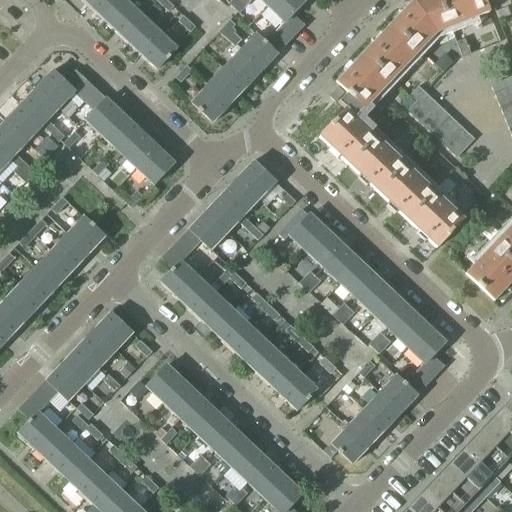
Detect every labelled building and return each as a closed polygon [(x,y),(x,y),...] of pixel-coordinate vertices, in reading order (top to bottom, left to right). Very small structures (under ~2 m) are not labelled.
[(79,0),(88,8),(95,0),(79,0)] [(95,0),(88,8),(105,24),(125,3),(121,0),(95,0)] [(164,0),(157,0),(156,2),(167,13),(173,8),(164,0)] [(231,0),(227,6),(233,11),(241,0),(231,0)] [(245,0),(241,0),(233,11),(238,15),(249,3),(245,0)] [(256,0),(266,10),(275,0),(256,0)] [(275,0),(266,10),(283,25),(283,26),(292,16),(304,3),(300,0),(275,0)] [(416,0),(412,2),(389,26),(417,53),(434,36),(450,29),(437,0),(416,0)] [(481,0),(437,0),(450,29),(473,20),(488,14),(481,0)] [(105,24),(121,39),(141,18),(125,3),(105,24)] [(283,25),(282,26),(294,37),(294,36),(302,27),(303,28),(303,27),(292,16),(283,26),(283,25)] [(194,28),(183,17),(177,23),(189,34),(194,28)] [(121,39),(138,55),(158,34),(141,18),(121,39)] [(228,22),(217,34),(233,49),(235,46),(236,47),(240,42),(233,35),(234,35),(234,32),(231,30),(234,27),(228,22)] [(282,26),(273,35),(285,47),(284,46),(293,37),(294,38),(294,37),(282,26)] [(389,26),(362,55),(390,82),(417,53),(389,26)] [(158,34),(138,55),(155,71),(165,61),(166,61),(169,58),(168,58),(175,50),(158,34)] [(273,35),(264,45),(275,56),(284,47),(285,47),(273,35)] [(235,46),(233,49),(259,73),(276,56),(275,56),(264,45),(254,36),(240,51),(236,47),(235,46)] [(456,43),(462,58),(469,55),(463,40),(456,43)] [(237,55),(223,70),(244,90),(259,73),(233,49),(232,50),(237,55)] [(335,102),(344,111),(355,119),(390,82),(362,55),(334,84),(339,88),(338,90),(336,89),(328,98),(334,104),(335,102)] [(173,79),(174,80),(179,85),(191,73),(185,67),(173,79)] [(201,82),(206,87),(228,107),(244,90),(223,70),(208,85),(203,80),(201,82)] [(51,72),(35,89),(57,111),(73,94),(63,84),(51,72)] [(74,72),(63,84),(73,94),(74,95),(85,84),(86,83),(74,72)] [(511,77),(489,86),(511,141),(511,77)] [(94,92),(85,84),(74,95),(83,103),(95,92),(94,91),(94,92)] [(228,107),(206,87),(193,102),(187,97),(185,99),(190,104),(197,111),(197,112),(200,115),(200,114),(211,124),(228,107)] [(415,103),(406,113),(456,159),(473,140),(417,88),(408,97),(415,103)] [(35,89),(19,106),(41,128),(58,144),(63,138),(46,122),(57,111),(35,89)] [(95,92),(83,103),(93,112),(104,101),(95,93),(95,92)] [(104,101),(93,112),(83,123),(101,139),(122,117),(104,101)] [(19,106),(3,123),(25,144),(41,128),(19,106)] [(318,139),(347,167),(374,138),(355,119),(344,111),(318,139)] [(139,133),(122,117),(101,139),(117,155),(139,133)] [(3,123),(0,126),(0,152),(9,161),(9,162),(16,169),(12,173),(24,185),(34,174),(14,156),(25,144),(3,123)] [(154,147),(139,133),(117,155),(113,160),(115,162),(119,157),(133,169),(154,147)] [(61,145),(67,151),(78,139),(73,134),(61,145)] [(347,167),(376,195),(404,166),(374,138),(347,167)] [(173,165),(154,147),(133,169),(152,187),(173,165)] [(44,148),(38,155),(45,161),(51,155),(44,148)] [(0,152),(0,170),(9,162),(9,161),(0,152)] [(96,178),(104,169),(107,166),(102,161),(90,173),(96,178)] [(252,163),(235,180),(258,201),(272,186),(277,192),(279,189),(274,184),(252,163)] [(376,195),(406,222),(434,193),(404,166),(376,195)] [(454,170),(445,179),(456,189),(464,180),(454,170)] [(235,180),(220,197),(242,218),(258,201),(235,180)] [(277,197),(288,208),(289,209),(294,203),(282,192),(277,197)] [(129,210),(141,198),(135,193),(124,205),(129,210)] [(434,193),(406,222),(435,250),(463,221),(434,193)] [(220,197),(203,214),(225,235),(237,223),(245,231),(250,226),(242,218),(220,197)] [(66,204),(61,199),(49,211),(55,216),(66,204)] [(291,220),(298,227),(308,216),(301,210),(291,220)] [(63,228),(89,253),(103,239),(93,229),(93,228),(90,225),(90,226),(82,219),(77,214),(74,216),(80,221),(68,233),(63,228)] [(188,232),(199,243),(209,252),(225,235),(203,214),(187,231),(188,232)] [(287,238),(304,254),(325,232),(308,216),(298,227),(287,238)] [(39,221),(28,233),(34,238),(45,226),(39,221)] [(255,231),(261,237),(268,230),(261,224),(255,231)] [(511,224),(491,246),(511,265),(511,224)] [(245,231),(256,242),(261,237),(255,231),(250,226),(245,231)] [(66,236),(50,253),(71,273),(89,253),(63,228),(61,231),(66,236)] [(179,240),(178,241),(191,252),(199,243),(188,232),(179,241),(179,240)] [(304,254),(321,270),(342,248),(325,232),(304,254)] [(34,238),(28,233),(17,245),(23,250),(34,238)] [(470,239),(476,245),(481,240),(474,234),(470,239)] [(170,250),(169,250),(181,262),(191,252),(178,241),(179,242),(170,251),(170,250)] [(511,282),(511,265),(491,246),(464,276),(493,303),(511,282)] [(321,270),(338,286),(359,264),(342,248),(321,270)] [(160,260),(171,271),(172,272),(180,263),(181,262),(169,250),(169,251),(161,260),(160,260)] [(28,265),(33,270),(55,290),(71,273),(50,253),(35,268),(30,263),(28,265)] [(8,255),(0,263),(0,269),(2,272),(13,260),(8,255)] [(159,284),(176,300),(197,279),(183,266),(180,263),(172,272),(171,271),(169,273),(159,284)] [(338,286),(355,302),(376,280),(359,264),(338,286)] [(33,270),(17,287),(39,306),(55,290),(33,270)] [(228,280),(230,277),(225,272),(214,284),(219,289),(228,280)] [(297,285),(302,290),(314,278),(308,273),(297,285)] [(230,277),(228,280),(239,291),(245,286),(233,274),(230,277)] [(314,278),(302,290),(307,295),(319,283),(314,278)] [(176,300),(177,301),(193,316),(214,295),(197,279),(176,300)] [(355,302),(372,318),(393,296),(376,280),(355,302)] [(0,302),(0,304),(22,325),(39,306),(17,287),(1,304),(0,302)] [(193,316),(210,332),(230,311),(214,295),(193,316)] [(262,312),(267,307),(255,295),(250,300),(256,307),(243,321),(249,326),(262,312)] [(372,318),(389,334),(410,312),(393,296),(372,318)] [(0,333),(7,340),(22,325),(0,304),(0,333)] [(331,317),(336,322),(347,310),(342,305),(331,317)] [(278,317),(267,307),(262,312),(273,322),(278,317)] [(347,310),(336,322),(341,327),(352,315),(347,310)] [(210,332),(227,349),(247,327),(230,311),(210,332)] [(389,334),(405,349),(426,328),(410,312),(389,334)] [(109,314),(92,332),(114,353),(129,337),(134,342),(136,340),(131,335),(109,314)] [(227,349),(244,365),(264,343),(247,327),(227,349)] [(283,333),(295,344),(300,338),(289,327),(283,333)] [(405,349),(422,365),(431,356),(431,357),(444,344),(426,328),(405,349)] [(92,332),(77,348),(104,373),(105,372),(100,367),(114,353),(92,332)] [(367,346),(372,351),(383,339),(378,334),(367,346)] [(300,338),(295,344),(307,355),(312,349),(300,338)] [(383,339),(372,351),(377,356),(388,344),(383,339)] [(134,348),(146,359),(151,354),(139,343),(134,348)] [(244,365),(260,380),(281,359),(264,343),(244,365)] [(77,348),(61,365),(82,386),(97,371),(102,376),(104,373),(77,348)] [(422,365),(421,366),(434,378),(435,377),(443,368),(431,357),(431,356),(422,365)] [(260,380),(277,396),(297,375),(281,359),(260,380)] [(334,370),(323,359),(317,364),(329,376),(334,370)] [(368,363),(357,375),(362,380),(373,368),(368,363)] [(45,383),(56,394),(66,403),(67,403),(72,408),(74,406),(69,401),(82,386),(61,365),(44,382),(45,383)] [(421,366),(411,376),(424,388),(434,378),(421,366)] [(147,392),(161,405),(182,383),(165,367),(145,389),(145,390),(140,395),(142,397),(147,392)] [(297,375),(277,396),(295,413),(305,402),(306,403),(309,400),(308,399),(315,392),(297,375)] [(411,376),(403,385),(416,397),(424,388),(411,376)] [(102,382),(113,393),(118,388),(107,377),(102,382)] [(394,377),(378,394),(399,414),(416,397),(403,385),(394,377)] [(36,391),(35,392),(47,403),(56,394),(45,383),(36,392),(36,391)] [(161,405),(178,421),(199,399),(182,383),(161,405)] [(355,389),(349,383),(341,391),(348,397),(355,389)] [(27,401),(26,401),(38,413),(41,409),(47,403),(35,392),(35,393),(27,402),(27,401)] [(378,394),(362,411),(383,432),(399,414),(378,394)] [(180,423),(195,437),(216,415),(199,399),(178,421),(173,427),(175,428),(180,423)] [(26,424),(27,425),(38,413),(26,401),(26,402),(18,411),(17,411),(17,412),(28,422),(26,424)] [(511,406),(507,402),(490,420),(511,440),(511,406)] [(135,406),(132,403),(126,410),(129,413),(135,406)] [(75,411),(87,422),(92,417),(80,405),(75,411)] [(16,436),(33,452),(53,430),(38,416),(43,411),(41,409),(38,413),(27,425),(16,436)] [(362,411),(345,429),(366,450),(383,432),(362,411)] [(207,458),(212,453),(233,431),(216,415),(195,437),(210,451),(205,456),(207,458)] [(82,433),(84,431),(87,428),(75,417),(71,422),(82,433)] [(511,440),(490,420),(476,435),(505,463),(511,455),(511,440)] [(89,426),(87,428),(84,431),(96,443),(101,437),(89,426)] [(366,450),(345,429),(322,454),(330,460),(337,453),(336,454),(339,456),(340,456),(351,466),(366,450)] [(33,452),(50,468),(70,446),(53,430),(33,452)] [(159,442),(164,447),(175,435),(170,430),(165,435),(159,442)] [(159,442),(165,435),(161,431),(155,438),(159,442)] [(212,453),(229,469),(249,447),(233,431),(212,453)] [(476,435),(461,451),(498,485),(499,484),(491,477),(505,463),(476,435)] [(50,468),(68,484),(92,458),(89,455),(84,460),(70,446),(50,468)] [(107,453),(118,464),(123,458),(112,447),(107,453)] [(229,469),(246,485),(266,463),(249,447),(229,469)] [(461,451),(447,466),(483,500),(498,485),(461,451)] [(188,469),(193,473),(204,462),(199,457),(188,469)] [(68,484),(84,500),(104,478),(91,466),(95,461),(92,458),(68,484)] [(123,458),(118,464),(130,475),(135,469),(123,458)] [(204,462),(193,473),(198,478),(209,467),(204,462)] [(246,485),(262,501),(283,479),(266,463),(246,485)] [(447,466),(433,481),(465,511),(472,511),(483,500),(447,466)] [(84,500),(97,511),(104,511),(121,495),(104,478),(84,500)] [(156,490),(145,478),(140,484),(152,495),(156,490)] [(262,501),(274,511),(283,511),(288,508),(289,508),(301,495),(283,479),(262,501)] [(465,511),(433,481),(418,496),(434,511),(465,511)] [(224,498),(229,502),(240,490),(235,486),(224,498)] [(240,490),(229,502),(234,507),(245,495),(240,490)] [(104,511),(135,511),(138,510),(121,495),(104,511)] [(434,511),(418,496),(404,511),(434,511)]
